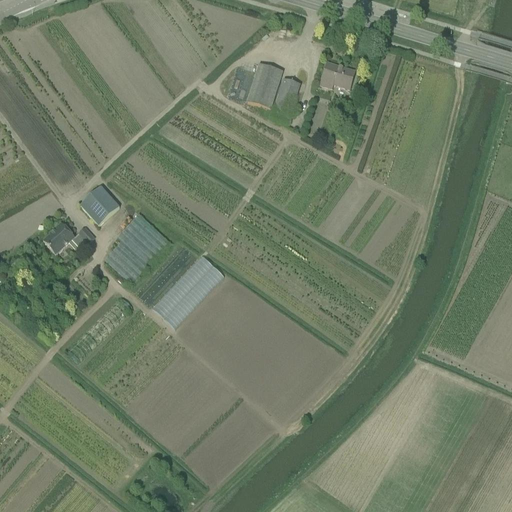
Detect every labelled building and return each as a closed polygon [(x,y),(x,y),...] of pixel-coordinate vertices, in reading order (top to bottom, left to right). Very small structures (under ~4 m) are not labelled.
[(323,76),(319,89),(332,93),(333,89),(349,94),(355,75),(326,66),(323,76)] [(247,105),(269,112),(282,74),(259,67),(247,105)] [(283,83),(272,122),(287,127),(299,87),(283,83)] [(80,208),(98,229),(119,210),(101,190),(80,208)] [(130,287),(169,246),(138,217),(117,240),(121,244),(114,252),(103,263),(130,287)] [(78,250),(80,247),(84,244),(88,247),(94,241),(85,231),(74,241),(74,240),(60,225),(48,235),(50,237),(41,244),(55,258),(71,243),(78,250)] [(180,334),(229,283),(205,261),(156,312),(180,334)] [(125,302),(68,354),(80,367),(137,315),(125,302)]
